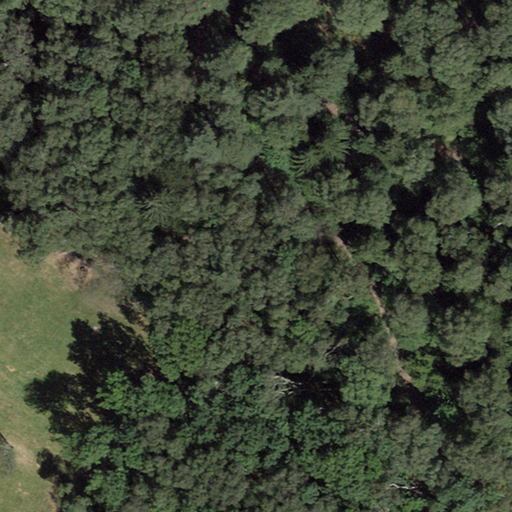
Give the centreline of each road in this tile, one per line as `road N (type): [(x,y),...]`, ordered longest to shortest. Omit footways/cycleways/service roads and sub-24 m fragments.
road 1 (track): [(511,508),(412,394),(365,267),(201,95),(207,0)]
road 2 (track): [(240,0),(251,70),(474,164),(511,197)]
